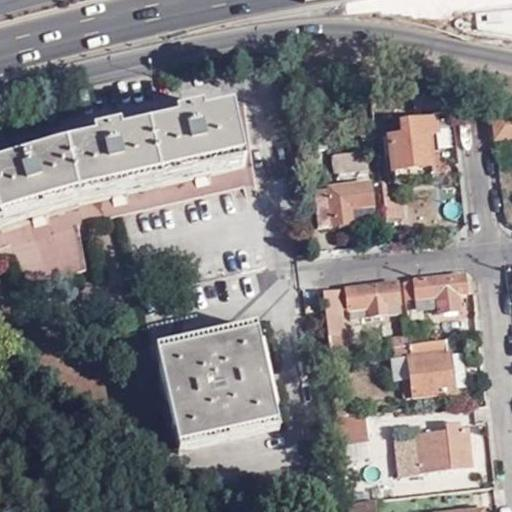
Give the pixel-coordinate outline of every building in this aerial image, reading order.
[(412,112),(447,108),(446,108),(443,88),(410,91),(412,112)] [(205,172),(239,164),(227,108),(63,147),(0,164),(0,224),(29,217),(31,224),(44,221),(42,212),(81,202),(108,195),(110,203),(124,200),(123,193),(191,177),(193,183),(206,179),(205,172)] [(493,143),(511,140),(511,115),(490,118),(493,143)] [(388,174),(392,174),(429,169),(427,154),(436,152),(433,121),(388,125),(389,138),(385,138),(388,174)] [(371,123),(359,124),(360,141),(373,139),(371,123)] [(362,155),(332,157),(333,177),(363,174),(362,155)] [(429,169),(392,174),(393,181),(430,178),(429,169)] [(377,185),(381,223),(402,222),(400,196),(385,197),(384,184),(377,185)] [(315,228),(371,222),(367,185),(311,191),(315,228)] [(437,314),(457,312),(455,296),(471,294),(470,283),(462,276),(401,283),(403,301),(412,301),(435,298),(437,310),(437,314)] [(320,291),(320,293),(328,355),(344,353),(338,311),(366,308),(367,317),(384,315),(383,306),(396,305),(394,284),(320,291)] [(413,314),(437,310),(435,298),(412,301),(413,314)] [(426,333),(395,336),(395,341),(396,349),(428,345),(426,333)] [(254,336),(154,358),(174,449),(275,428),(254,336)] [(404,399),(455,393),(455,390),(451,355),(451,353),(447,353),(446,345),(443,345),(420,348),(396,350),(394,350),(396,359),(409,357),(412,380),(402,381),(404,399)] [(455,390),(467,389),(463,354),(451,355),(455,390)] [(402,381),(412,380),(409,357),(396,359),(391,359),(393,382),(402,381)] [(358,403),(332,406),(333,417),(360,414),(358,403)] [(355,417),(333,419),(336,445),(368,441),(365,416),(361,416),(355,417)] [(457,424),(442,425),(442,433),(457,431),(457,424)] [(457,431),(442,433),(412,436),(416,475),(470,469),(466,430),(457,431)] [(392,489),(387,457),(346,463),(351,495),(392,489)] [(370,504),(347,505),(347,511),(376,511),(376,503),(370,504)]
